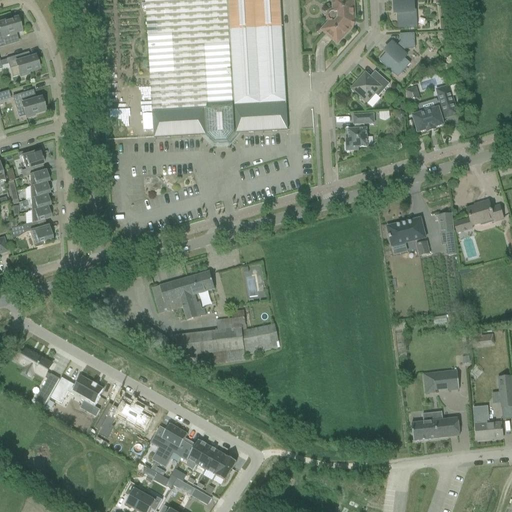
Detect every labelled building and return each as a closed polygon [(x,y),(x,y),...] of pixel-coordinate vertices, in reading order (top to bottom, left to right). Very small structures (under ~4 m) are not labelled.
[(145,0),(154,138),(154,139),(207,136),(213,141),(215,143),(228,143),(230,140),(234,134),(288,131),(285,75),(280,0),(145,0)] [(321,30),(337,44),(351,28),(354,20),(352,0),(331,0),(333,10),(331,10),(328,12),(327,14),(326,18),(327,21),(328,22),(321,30)] [(397,0),(398,2),(394,3),(394,11),(396,11),(397,15),(397,23),(403,23),(403,29),(413,28),(417,28),(417,15),(414,15),(413,5),(413,2),(412,2),(412,0),(397,0)] [(0,33),(0,47),(17,43),(15,33),(20,32),(17,19),(6,22),(6,20),(0,22),(0,33),(0,34),(0,33)] [(386,54),(379,61),(393,74),(397,70),(402,74),(410,64),(404,59),(407,56),(403,53),(406,50),(415,49),(414,34),(400,35),(400,42),(397,47),(392,43),(384,52),(386,54)] [(16,67),(20,78),(28,75),(28,73),(38,70),(35,58),(29,59),(27,54),(7,60),(0,62),(0,70),(2,70),(1,67),(8,65),(9,69),(16,67)] [(351,90),(367,104),(375,95),(378,98),(390,85),(375,72),(370,78),(365,74),(351,90)] [(412,117),(418,134),(426,131),(427,133),(436,130),(435,128),(444,126),(442,120),(445,119),(458,116),(449,87),(444,88),(444,90),(438,92),(440,98),(438,98),(440,103),(437,104),(436,101),(419,106),(421,114),(412,117)] [(8,92),(0,93),(0,102),(10,100),(8,92)] [(22,108),(26,119),(34,117),(34,115),(44,112),(41,99),(35,101),(32,92),(12,97),(16,110),(22,108)] [(346,140),(346,152),(358,151),(358,148),(367,148),(366,130),(364,130),(364,125),(374,124),(373,115),(353,116),(354,125),(355,125),(355,130),(348,131),(349,140),(346,140)] [(28,151),(20,153),(25,170),(21,172),(23,178),(45,171),(44,171),(42,165),(44,165),(41,157),(39,157),(39,154),(40,154),(39,151),(29,154),(28,151)] [(26,189),(49,182),(45,171),(23,178),(29,176),(29,188),(26,189)] [(26,201),(49,194),(46,183),(49,183),(49,182),(26,189),(29,188),(30,200),(26,201)] [(27,213),(50,206),(47,196),(49,195),(49,194),(26,201),(27,202),(30,200),(31,212),(27,213)] [(453,224),(456,234),(473,230),(472,227),(493,221),(494,223),(502,221),(498,208),(490,210),(488,202),(479,205),(480,207),(467,210),(470,220),(453,224)] [(31,212),(31,224),(36,223),(51,219),(47,208),(50,207),(50,206),(27,213),(27,214),(31,212)] [(438,216),(440,234),(453,233),(451,215),(438,216)] [(389,239),(392,247),(405,244),(425,239),(420,219),(387,228),(389,236),(388,236),(389,239)] [(30,232),(35,249),(42,246),(42,243),(52,240),(50,232),(49,229),(48,226),(37,229),(36,223),(31,224),(16,228),(16,229),(11,229),(11,233),(11,240),(18,238),(24,234),(30,232)] [(415,245),(419,257),(429,254),(426,242),(415,245)] [(183,308),(187,321),(206,316),(204,310),(202,311),(199,303),(196,304),(194,296),(214,290),(212,282),(209,273),(152,289),(159,314),(183,308)] [(218,331),(211,332),(212,354),(242,349),(244,357),(277,349),(276,343),(277,343),(277,342),(273,325),(263,327),(247,330),(244,311),(231,313),(232,319),(217,321),(218,331)] [(481,333),(470,335),(472,348),(483,347),(481,333)] [(27,351),(19,364),(26,368),(35,372),(44,378),(48,380),(35,403),(43,408),(59,380),(51,375),(50,375),(47,373),(52,365),(27,351)] [(449,389),(449,392),(459,391),(457,371),(433,374),(435,391),(449,389)] [(62,379),(51,398),(62,404),(68,393),(94,408),(100,398),(99,397),(103,390),(98,386),(93,383),(93,384),(81,377),(75,386),(62,379)] [(511,386),(511,377),(498,379),(499,393),(501,405),(501,409),(511,407),(511,386)] [(49,401),(45,408),(50,411),(54,404),(49,401)] [(108,404),(94,429),(106,436),(117,417),(145,433),(153,417),(144,412),(145,411),(135,405),(135,407),(125,401),(120,411),(108,404)] [(488,409),(473,410),(473,414),(474,426),(475,426),(476,432),(476,442),(503,439),(502,429),(503,429),(502,423),(489,424),(487,425),(487,421),(489,419),(488,415),(488,409)] [(411,424),(413,442),(448,438),(459,437),(457,420),(457,419),(443,421),(442,413),(422,415),(423,423),(411,424)] [(160,427),(150,444),(158,449),(152,461),(155,462),(159,465),(178,430),(169,425),(166,431),(160,427)] [(178,430),(159,465),(166,469),(174,455),(181,459),(189,445),(183,442),(185,439),(187,435),(178,430)] [(189,445),(181,459),(187,463),(188,461),(197,466),(208,447),(206,446),(206,445),(206,446),(202,444),(203,443),(202,443),(198,441),(196,445),(194,448),(189,445)] [(137,443),(128,458),(139,464),(148,449),(137,443)] [(208,447),(197,466),(206,471),(217,452),(216,451),(216,450),(215,451),(213,450),(213,449),(212,449),(208,447)] [(217,452),(206,471),(215,476),(226,457),(217,452)] [(226,457),(215,476),(225,481),(231,470),(232,471),(236,463),(226,457)] [(155,462),(150,470),(154,472),(157,468),(159,465),(155,462)] [(171,476),(165,487),(171,490),(173,487),(177,480),(171,476)] [(177,480),(173,487),(178,490),(183,483),(177,480)] [(130,483),(123,495),(124,496),(124,495),(129,498),(125,505),(136,511),(147,492),(131,483),(130,483)] [(209,486),(205,493),(211,496),(215,490),(209,486)] [(195,490),(191,497),(207,506),(211,499),(195,490)] [(147,492),(136,511),(137,511),(149,511),(151,510),(154,511),(156,511),(162,501),(162,500),(162,501),(147,492)]
